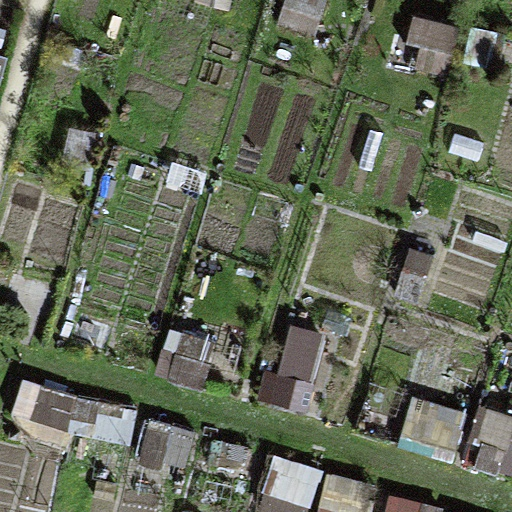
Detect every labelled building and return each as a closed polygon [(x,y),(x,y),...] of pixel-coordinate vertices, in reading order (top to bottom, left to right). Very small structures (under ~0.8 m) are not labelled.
[(193,0),(229,9),(231,0),(193,0)] [(283,0),(277,21),(316,34),(326,0),(283,0)] [(441,82),(459,26),(414,11),(395,67),(441,82)] [(394,294),(418,302),(434,253),(411,245),(394,294)] [(152,374),(202,390),(220,336),(170,319),(152,374)] [(307,411),(328,331),(290,322),(277,371),(266,368),(258,398),(307,411)] [(129,444),(138,409),(23,379),(10,432),(71,447),(75,431),(129,444)] [(397,446),(453,462),(468,410),(412,394),(397,446)] [(499,469),(511,473),(511,412),(478,401),(464,439),(469,441),(461,462),(497,475),(499,469)] [(182,476),(194,429),(149,417),(136,464),(182,476)] [(371,511),(378,482),(326,471),(317,511),(371,511)] [(390,493),(385,511),(440,511),(442,504),(390,493)]
